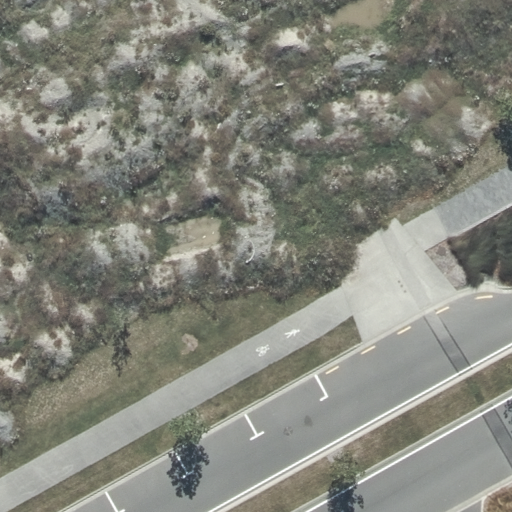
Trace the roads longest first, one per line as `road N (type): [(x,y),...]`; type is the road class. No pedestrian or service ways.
road 1 (unclassified): [(184,511),(511,328)]
road 2 (unclassified): [(511,423),(353,511)]
